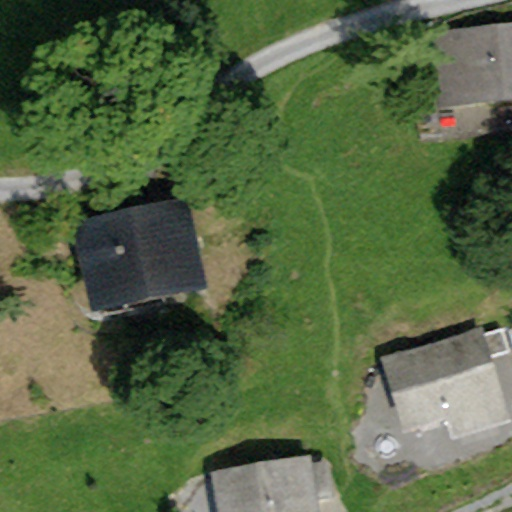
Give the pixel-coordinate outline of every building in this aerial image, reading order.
[(471,71),(473,94),(511,90),(511,25),(449,32),(453,73),(471,71)] [(471,71),(453,73),(449,32),(435,33),(441,97),(473,94),(471,71)] [(84,228),(99,297),(159,284),(195,277),(180,208),(84,228)] [(102,312),(162,299),(159,284),(99,297),(102,312)] [(477,329),(484,353),(508,345),(501,322),(477,329)] [(449,407),(455,426),(502,411),(484,353),(477,329),(387,357),(406,420),(449,407)] [(218,472),(224,511),(312,511),(309,492),(327,489),(322,456),(218,472)]
